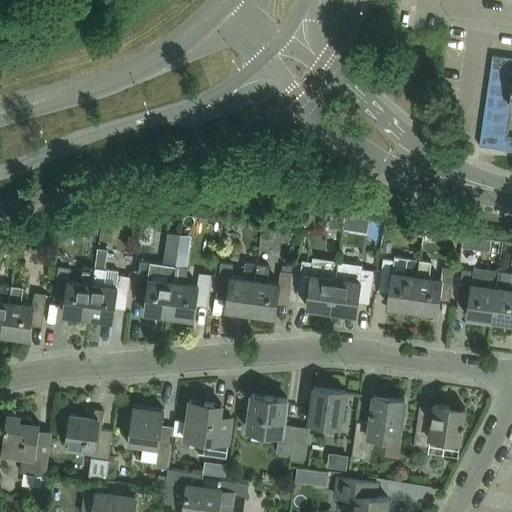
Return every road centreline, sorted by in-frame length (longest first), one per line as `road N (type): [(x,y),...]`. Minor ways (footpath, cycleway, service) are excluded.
road 1 (residential): [(0,381),(49,369),(306,352),(511,376)]
road 2 (tertiary): [(0,173),(212,97),(272,48)]
road 3 (tertiary): [(272,48),(299,91),(396,164),(442,183),(511,195)]
road 4 (tertiary): [(511,187),(420,148),(322,63),(272,48)]
road 5 (tertiary): [(230,5),(149,64),(0,113)]
road 6 (residential): [(511,403),(456,511)]
